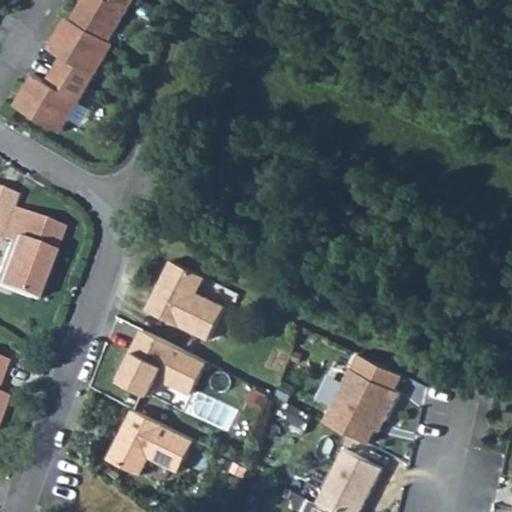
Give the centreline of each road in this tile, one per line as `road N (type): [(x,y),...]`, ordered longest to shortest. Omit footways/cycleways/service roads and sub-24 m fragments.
road 1 (residential): [(23,489),(121,200)]
road 2 (residential): [(121,200),(206,0)]
road 3 (residential): [(121,200),(0,131)]
road 4 (residential): [(466,394),(439,511)]
